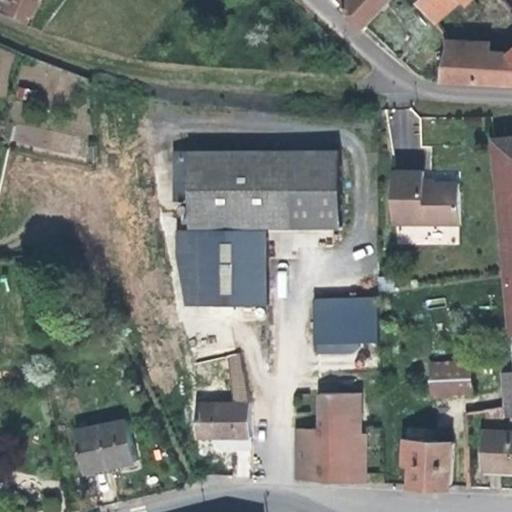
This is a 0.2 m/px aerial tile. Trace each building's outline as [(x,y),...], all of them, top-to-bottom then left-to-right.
[(30,0),(0,0),(0,6),(24,17),(30,0)] [(386,0),(335,0),(362,25),(386,0)] [(467,0),(414,0),(433,20),(455,0),(459,0),(463,4),(467,0)] [(488,38),(445,35),(443,45),(486,48),(488,38)] [(511,48),(508,52),(487,51),(486,48),(443,45),(437,79),(511,82),(511,48)] [(511,134),(490,137),(496,193),(511,192),(511,134)] [(339,144),(176,148),(177,174),(191,173),(195,299),(271,296),(269,223),(341,221),(339,144)] [(422,180),(422,169),(390,169),(390,220),(457,220),(457,180),(422,180)] [(511,192),(496,193),(502,267),(511,265),(511,192)] [(511,265),(502,267),(509,336),(511,335),(511,265)] [(390,274),(375,273),(374,288),(389,288),(390,274)] [(371,292),(307,295),(309,340),(373,336),(371,292)] [(241,382),(235,353),(224,354),(230,401),(189,404),(194,437),(244,434),(241,382)] [(432,361),(432,365),(432,393),(471,392),(470,360),(432,361)] [(432,386),(432,365),(415,366),(415,386),(432,386)] [(314,391),(315,426),(316,479),(357,481),(356,472),(362,473),(361,431),(356,431),(356,412),(345,412),(344,390),(314,391)] [(356,412),(355,390),(344,390),(345,412),(356,412)] [(506,428),(480,427),(479,462),(509,464),(509,468),(511,468),(511,413),(507,413),(506,428)] [(133,461),(125,422),(73,432),(80,468),(115,462),(116,464),(133,461)] [(316,479),(315,426),(292,427),(293,477),(316,479)] [(450,439),(403,437),(402,461),(408,461),(407,483),(448,485),(450,439)]
